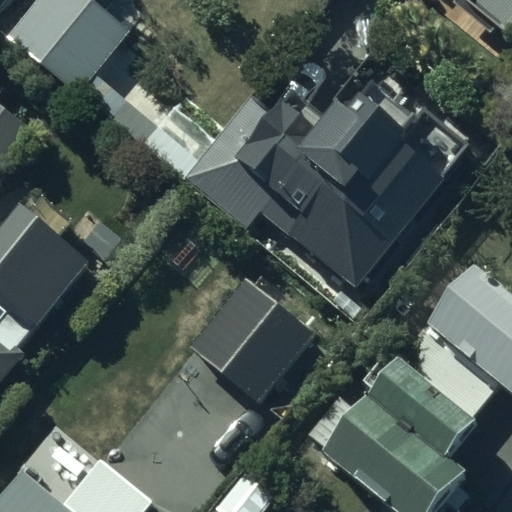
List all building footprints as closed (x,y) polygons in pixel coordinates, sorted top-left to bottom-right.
[(0,0),(0,24),(19,0),(0,0)] [(130,33),(88,0),(40,0),(6,43),(77,100),(130,33)] [(480,19),(456,0),(419,0),(374,57),(421,94),(480,19)] [(262,244),(276,226),(371,306),(453,208),(358,128),(348,140),(306,107),(286,128),(267,113),(197,191),(262,244)] [(0,179),(22,153),(0,134),(0,179)] [(93,312),(27,257),(0,288),(0,337),(42,372),(93,312)] [(511,311),(470,279),(426,336),(511,402),(511,311)] [(185,445),(127,511),(203,511),(227,484),(225,481),(359,336),(326,306),(191,451),(185,445)] [(0,399),(23,371),(0,352),(0,399)] [(475,431),(402,371),(325,467),(381,511),(438,511),(467,478),(449,464),(475,431)] [(38,511),(19,496),(5,511),(38,511)]
